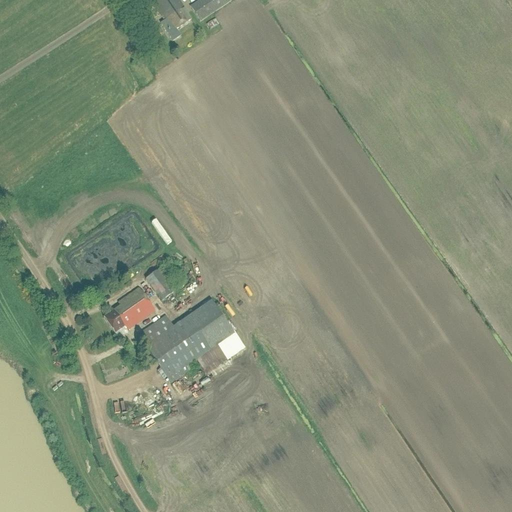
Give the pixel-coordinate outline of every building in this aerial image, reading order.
[(172,42),(180,37),(176,31),(192,21),(179,1),(176,3),(174,0),(149,0),(164,22),(160,24),(172,42)] [(200,22),(230,3),(228,0),(199,0),(189,7),(200,22)] [(209,22),(211,27),(219,22),(217,17),(209,22)] [(175,292),(159,264),(145,272),(160,300),(175,292)] [(117,303),(119,307),(113,311),(103,318),(115,335),(118,339),(127,332),(126,332),(155,312),(138,288),(117,303)] [(193,302),(203,295),(201,292),(191,298),(193,302)] [(165,317),(137,337),(170,385),(192,371),(189,366),(234,336),(211,302),(173,328),(165,317)] [(223,363),(229,361),(227,354),(220,356),(223,363)] [(53,388),(55,391),(65,384),(62,380),(53,388)]
